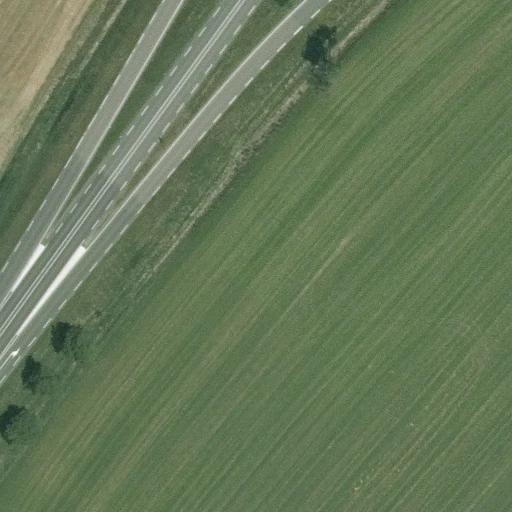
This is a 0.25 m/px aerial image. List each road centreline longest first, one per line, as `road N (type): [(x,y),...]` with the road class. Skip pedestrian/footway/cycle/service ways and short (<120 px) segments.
road 1 (primary): [(0,345),(319,0)]
road 2 (primary): [(0,335),(242,0)]
road 3 (primary): [(171,0),(73,169),(0,318)]
